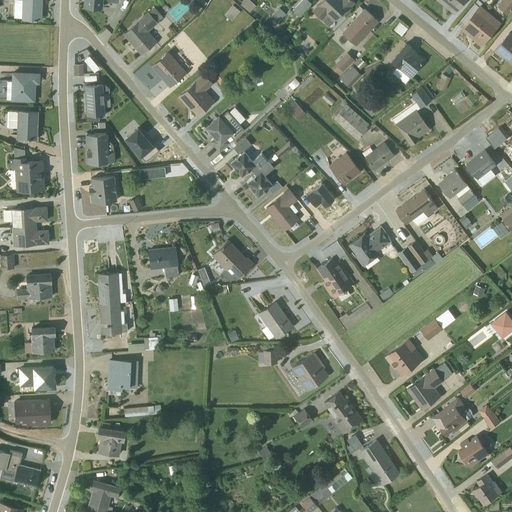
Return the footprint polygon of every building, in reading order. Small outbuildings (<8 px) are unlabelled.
[(21,18),(40,19),(41,0),(13,0),(13,16),(21,17),(21,18)] [(249,0),(243,0),(239,4),(248,12),(253,7),(248,12),(249,12),(255,5),(249,0)] [(310,3),(307,0),(300,0),(291,10),(298,16),(310,3)] [(321,0),(311,10),(327,25),(340,13),(341,13),(352,1),(351,0),(321,0)] [(462,0),(438,0),(453,12),(462,0)] [(511,0),(501,0),(497,6),(508,14),(511,9),(511,0)] [(224,14),(231,20),(239,11),(232,5),(224,14)] [(482,44),(501,22),(481,5),(462,28),(481,44),(482,44)] [(162,16),(153,7),(123,33),(141,53),(156,40),(147,30),(157,22),(156,21),(162,16)] [(285,13),(278,7),(270,16),(276,22),(285,13)] [(376,21),(364,9),(341,33),(354,45),(376,21)] [(399,20),(393,29),(401,35),(408,26),(399,20)] [(511,33),(510,31),(494,50),(501,56),(503,54),(511,61),(511,33)] [(412,49),(405,43),(390,62),(396,67),(392,72),(404,82),(423,59),(411,50),(412,49)] [(185,71),(167,51),(151,65),(169,85),(185,71)] [(353,59),(346,52),(334,63),(342,71),(353,59)] [(365,63),(359,57),(353,63),(359,69),(365,63)] [(74,64),(74,75),(83,74),(82,64),(74,64)] [(361,75),(351,66),(339,79),(348,88),(361,75)] [(6,80),(6,98),(29,99),(30,82),(38,82),(38,73),(11,72),(11,80),(6,80)] [(212,82),(203,72),(178,95),(189,108),(191,107),(197,114),(213,99),(204,89),(212,82)] [(84,81),(83,81),(83,92),(84,92),(85,114),(103,113),(103,106),(109,105),(109,91),(102,92),(107,86),(101,80),(96,80),(95,74),(84,75),(84,81)] [(441,74),(436,87),(444,91),(449,78),(441,74)] [(282,89),(287,93),(299,82),(294,77),(282,89)] [(433,98),(424,84),(409,94),(415,102),(392,118),(409,143),(416,138),(415,137),(428,128),(415,110),(419,108),(433,98)] [(462,92),(451,99),(454,104),(465,96),(462,92)] [(333,101),(325,93),(321,97),(330,105),(333,101)] [(333,118),(356,139),(368,124),(345,104),(346,103),(343,100),(335,110),(333,113),(335,115),(333,118)] [(372,100),(362,108),(371,116),(379,110),(372,100)] [(305,112),(297,105),(289,112),(296,120),(305,112)] [(17,110),(8,110),(7,126),(16,126),(16,136),(35,137),(36,110),(17,110)] [(236,125),(226,113),(221,118),(219,115),(206,126),(215,137),(211,141),(219,150),(228,141),(225,138),(233,131),(232,129),(236,125)] [(486,137),(494,148),(507,138),(498,127),(486,137)] [(136,128),(124,138),(144,161),(158,149),(143,132),(141,133),(136,128)] [(94,165),(107,165),(106,162),(114,161),(113,151),(112,150),(112,144),(109,141),(107,141),(106,132),(85,132),(87,163),(94,162),(94,165)] [(252,171),(266,158),(261,152),(251,160),(243,150),(250,144),(245,138),(233,148),(238,154),(233,158),(232,157),(227,161),(231,166),(232,165),(241,175),(250,168),(252,171)] [(277,157),(287,149),(288,150),(290,148),(293,151),(297,148),(289,139),(277,149),(273,152),(274,153),(266,158),(252,171),(255,174),(246,181),(254,192),(253,193),(257,198),(262,193),(261,192),(266,188),(272,194),(281,186),(276,180),(271,184),(263,174),(272,166),(269,163),(277,157)] [(369,147),(361,152),(373,169),(393,155),(383,141),(371,150),(369,147)] [(24,149),(13,146),(13,157),(8,158),(9,168),(14,168),(15,190),(43,188),(41,160),(25,161),(24,149)] [(466,163),(478,179),(478,178),(482,184),(495,175),(490,169),(496,164),(484,149),(466,163)] [(328,165),(342,184),(351,178),(360,171),(345,152),(328,165)] [(479,200),(480,200),(478,197),(477,198),(476,196),(477,196),(470,187),(470,188),(467,185),(468,184),(456,168),(455,169),(456,170),(439,183),(451,197),(456,193),(458,196),(457,197),(467,210),(479,201),(479,200)] [(90,192),(91,202),(115,199),(113,175),(90,178),(91,186),(88,187),(89,192),(90,192)] [(320,182),(305,194),(314,205),(320,200),(323,205),(333,198),(320,182)] [(265,207),(283,229),(296,218),(293,213),(296,210),(291,203),(297,198),(289,188),(265,207)] [(424,188),(396,209),(406,223),(412,219),(417,225),(428,217),(427,215),(439,207),(429,194),(428,194),(424,188)] [(136,197),(128,200),(133,211),(141,208),(136,197)] [(2,209),(3,220),(11,220),(12,226),(36,225),(35,219),(46,219),(45,206),(10,208),(10,209),(2,209)] [(511,206),(499,214),(510,231),(511,229),(511,206)] [(476,226),(469,216),(462,221),(469,231),(476,226)] [(500,236),(508,231),(501,220),(493,225),(500,236)] [(36,225),(12,226),(13,244),(47,242),(46,229),(36,230),(36,225)] [(377,251),(391,241),(380,226),(366,236),(363,232),(348,243),(356,254),(354,255),(361,265),(378,253),(378,252),(377,251)] [(245,258),(226,239),(211,254),(224,268),(220,271),(229,280),(232,277),(234,278),(251,262),(246,257),(245,258)] [(415,240),(407,245),(421,264),(432,255),(427,248),(424,251),(415,240)] [(353,280),(369,303),(368,304),(366,302),(347,314),(345,312),(337,317),(346,329),(353,323),(381,302),(338,243),(337,244),(334,241),(321,250),(325,256),(330,253),(331,255),(315,266),(326,283),(324,285),(332,295),(332,296),(336,293),(340,300),(349,294),(345,287),(353,281),(338,258),(340,257),(355,279),(353,280)] [(415,276),(424,269),(407,245),(397,253),(411,272),(415,276)] [(164,276),(177,274),(177,269),(181,269),(180,262),(176,263),(174,246),(148,249),(150,268),(163,267),(164,276)] [(442,258),(438,252),(421,264),(426,271),(442,258)] [(14,267),(13,254),(0,254),(0,266),(0,268),(14,267)] [(199,273),(203,284),(209,282),(205,271),(199,273)] [(122,292),(120,272),(117,272),(98,273),(100,303),(125,301),(124,292),(122,292)] [(16,288),(16,297),(50,295),(49,282),(50,282),(49,273),(25,275),(25,287),(16,288)] [(197,276),(191,274),(188,283),(194,285),(197,276)] [(476,285),(473,293),(482,297),(485,289),(476,285)] [(168,298),(169,311),(177,310),(176,298),(168,298)] [(291,325),(274,301),(257,312),(265,324),(260,328),(267,338),(273,335),(274,337),(291,325)] [(119,302),(100,303),(101,332),(126,331),(126,322),(123,322),(123,310),(119,310),(119,302)] [(455,318),(448,308),(436,317),(443,327),(455,318)] [(511,318),(506,311),(490,323),(502,339),(511,330),(511,318)] [(443,329),(435,318),(420,329),(428,340),(443,329)] [(54,334),(53,326),(30,327),(31,341),(24,342),(24,352),(53,350),(52,334),(54,334)] [(157,348),(157,336),(143,337),(143,343),(127,344),(128,352),(157,348)] [(416,347),(409,338),(385,356),(394,368),(396,366),(402,374),(422,359),(414,349),(416,347)] [(498,340),(491,345),(496,352),(503,347),(498,340)] [(262,351),(257,352),(258,362),(263,362),(263,364),(276,363),(275,349),(262,350),(262,351)] [(323,366),(313,352),(290,368),(305,390),(326,375),(321,368),(323,366)] [(109,360),(107,394),(119,395),(119,390),(121,390),(121,387),(136,388),(137,361),(109,360)] [(443,380),(452,373),(444,362),(407,389),(422,409),(440,395),(435,388),(444,381),(443,380)] [(33,388),(54,387),(53,367),(18,369),(19,387),(33,386),(33,388)] [(460,391),(465,398),(475,390),(470,383),(460,391)] [(344,399),(338,391),(323,403),(330,412),(327,414),(341,433),(361,419),(346,398),(344,399)] [(436,424),(435,425),(439,430),(440,429),(445,436),(452,431),(453,432),(457,430),(468,422),(466,420),(473,415),(472,414),(471,411),(470,409),(465,407),(458,398),(431,418),(436,424)] [(26,424),(49,423),(48,400),(14,401),(15,421),(26,421),(26,424)] [(486,404),(477,410),(482,418),(491,411),(486,404)] [(123,408),(124,417),(146,415),(153,414),(160,413),(159,405),(123,408)] [(293,416),(301,427),(311,420),(303,408),(293,416)] [(490,429),(500,422),(493,411),(482,418),(490,429)] [(109,423),(102,422),(101,428),(98,427),(97,436),(101,437),(100,443),(98,452),(118,455),(120,442),(123,442),(124,431),(108,428),(109,423)] [(459,451),(457,460),(466,462),(469,466),(489,453),(486,449),(490,447),(491,445),(490,442),(489,440),(487,440),(484,440),(479,433),(471,438),(472,439),(469,441),(467,439),(460,444),(463,448),(459,451)] [(361,445),(354,434),(346,439),(349,445),(346,447),(350,452),(361,445)] [(397,473),(375,439),(358,451),(368,465),(364,469),(376,486),(380,484),(381,484),(397,473)] [(511,457),(511,449),(510,446),(491,460),(498,469),(511,457)] [(21,456),(0,450),(0,468),(1,468),(0,473),(0,477),(35,487),(40,468),(19,464),(21,456)] [(177,467),(170,468),(171,477),(178,476),(177,467)] [(351,477),(344,468),(328,480),(308,496),(316,506),(351,477)] [(484,504),(497,494),(498,495),(502,492),(494,481),(491,480),(492,479),(488,474),(477,481),(480,485),(472,492),(477,498),(478,497),(484,504)] [(93,489),(87,511),(91,511),(110,511),(112,508),(107,506),(110,495),(116,497),(119,488),(93,480),(91,488),(93,489)] [(308,496),(300,503),(307,511),(309,511),(316,506),(308,496)] [(0,503),(0,511),(20,511),(21,509),(0,503)]
